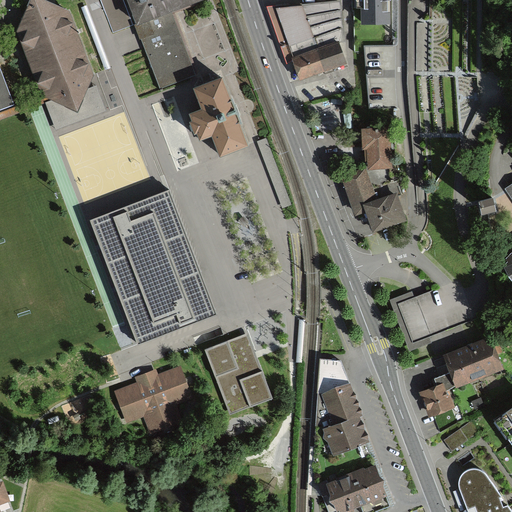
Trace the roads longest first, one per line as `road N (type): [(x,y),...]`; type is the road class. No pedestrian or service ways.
road 1 (residential): [(410,252),(453,295),(480,297),(458,171),(488,103),(508,101),(511,110)]
road 2 (secondary): [(346,271),(247,0)]
road 3 (secondary): [(438,511),(346,271)]
road 4 (residential): [(410,252),(401,0)]
